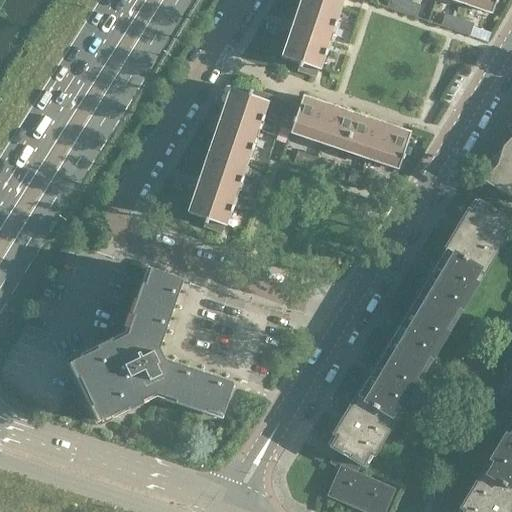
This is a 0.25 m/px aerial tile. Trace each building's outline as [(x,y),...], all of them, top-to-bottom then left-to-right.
[(313,0),(300,0),(281,58),(298,64),(296,68),(298,69),(297,72),(315,78),(317,72),(339,9),(313,0)] [(313,0),(339,9),(341,0),(313,0)] [(397,1),(393,0),(389,0),(387,8),(394,10),(397,1)] [(451,0),(464,4),(490,13),(493,4),(495,5),(496,0),(495,0),(451,0)] [(404,3),(397,1),(394,10),(401,12),(404,3)] [(411,6),(404,3),(401,12),(408,15),(411,6)] [(418,8),(411,6),(408,15),(415,17),(418,8)] [(451,20),(444,17),(441,26),(448,28),(451,20)] [(458,22),(451,20),(448,28),(455,31),(458,22)] [(465,24),(458,22),(455,31),(462,33),(465,24)] [(472,27),(465,24),(462,33),(469,36),(472,27)] [(229,90),(218,122),(208,151),(245,164),(261,118),(268,96),(250,89),(249,92),(247,91),(246,95),(229,90)] [(268,96),(261,118),(271,121),(278,99),(268,96)] [(298,106),(291,128),(289,133),(343,151),(355,116),(301,98),(298,106)] [(278,99),(271,121),(281,125),(288,103),(278,99)] [(288,103),(281,125),(291,128),(298,106),(288,103)] [(343,151),(370,160),(397,170),(401,160),(402,161),(404,156),(402,155),(409,134),(355,116),(343,151)] [(495,166),(480,181),(511,200),(511,136),(501,147),(495,166)] [(208,151),(187,214),(203,220),(202,224),(204,225),(203,228),(221,234),(245,164),(208,151)] [(304,155),(297,153),(293,163),(300,166),(304,155)] [(311,158),(304,155),(300,166),(307,168),(311,158)] [(318,160),(311,158),(307,168),(314,171),(318,160)] [(325,163),(318,160),(314,171),(321,173),(325,163)] [(358,174),(351,172),(347,182),(354,185),(358,174)] [(365,176),(358,174),(354,185),(361,187),(365,176)] [(372,179),(365,176),(361,187),(369,189),(372,179)] [(379,181),(372,179),(369,189),(376,192),(379,181)] [(473,200),(444,248),(482,272),(511,223),(493,212),(494,211),(490,209),(489,210),(473,200)] [(444,248),(414,297),(453,321),(482,272),(444,248)] [(70,363),(98,421),(153,394),(219,417),(229,388),(214,383),(216,378),(201,373),(199,378),(159,364),(158,367),(147,339),(155,342),(166,310),(170,312),(175,297),(171,295),(176,280),(147,270),(125,336),(70,363)] [(414,297),(384,346),(423,370),(453,321),(414,297)] [(384,346),(355,395),(394,419),(423,370),(384,346)] [(325,444),(338,451),(359,464),(364,467),(394,419),(355,395),(325,444)] [(511,423),(481,472),(511,490),(511,423)] [(359,464),(338,451),(331,462),(340,467),(353,474),(353,473),(359,464)] [(353,474),(340,467),(328,495),(354,506),(366,478),(353,473),(353,474)] [(511,490),(481,472),(456,511),(509,511),(511,508),(511,490)] [(366,478),(354,506),(366,511),(382,511),(392,490),(366,478)]
